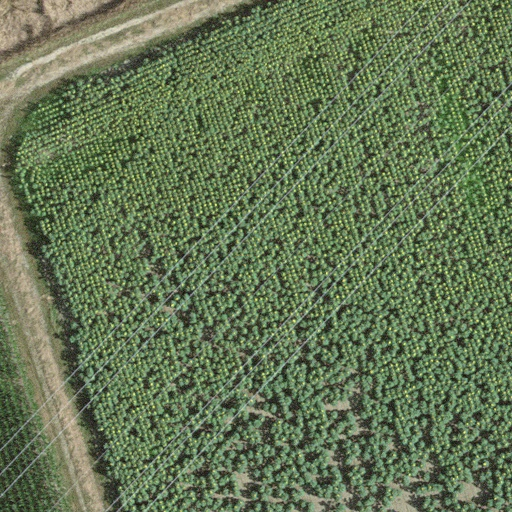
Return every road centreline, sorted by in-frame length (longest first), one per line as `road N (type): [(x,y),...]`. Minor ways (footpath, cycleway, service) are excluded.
road 1 (track): [(92,511),(0,217)]
road 2 (track): [(0,127),(40,80),(232,0)]
